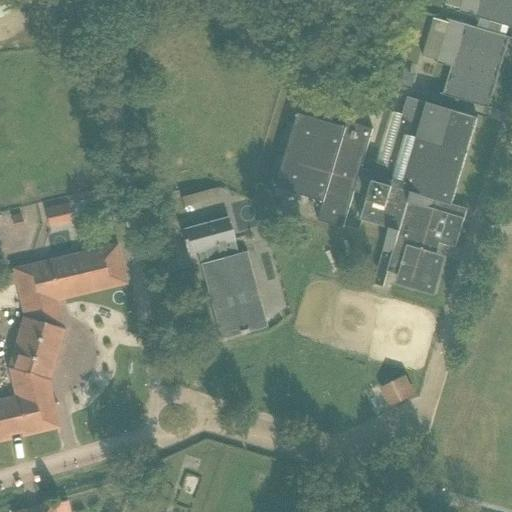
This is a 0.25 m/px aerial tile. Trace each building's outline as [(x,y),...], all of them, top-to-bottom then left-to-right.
[(0,0),(0,15),(10,11),(4,0),(0,0)] [(450,68),(443,94),(442,95),(488,109),(511,28),(511,0),(462,0),(459,13),(489,22),(486,31),(450,20),(437,63),(450,68)] [(373,283),(383,286),(387,271),(400,274),(397,286),(435,297),(447,258),(437,256),(441,243),(455,247),(467,210),(451,205),(477,119),(407,98),(402,115),(393,112),(375,172),(362,169),(373,131),(347,123),(346,129),(298,115),(276,188),(323,202),(317,220),(343,228),(354,190),(370,195),(362,221),(390,229),(373,283)] [(72,202),(46,205),(48,223),(74,221),(72,202)] [(266,327),(246,252),(237,254),(227,217),(180,230),(187,256),(203,251),(206,263),(199,265),(220,340),(266,327)] [(0,399),(0,442),(58,429),(49,382),(64,331),(58,302),(126,285),(116,245),(11,270),(22,318),(7,370),(14,397),(0,399)] [(382,386),(391,407),(407,399),(398,379),(382,386)] [(16,511),(55,511),(54,503),(16,511)]
